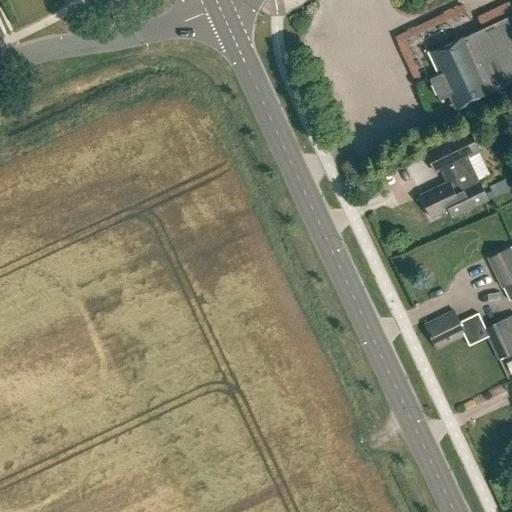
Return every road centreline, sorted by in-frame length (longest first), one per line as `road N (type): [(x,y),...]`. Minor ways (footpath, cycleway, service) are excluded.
road 1 (primary): [(454,511),(220,8)]
road 2 (tertiary): [(0,67),(220,8)]
